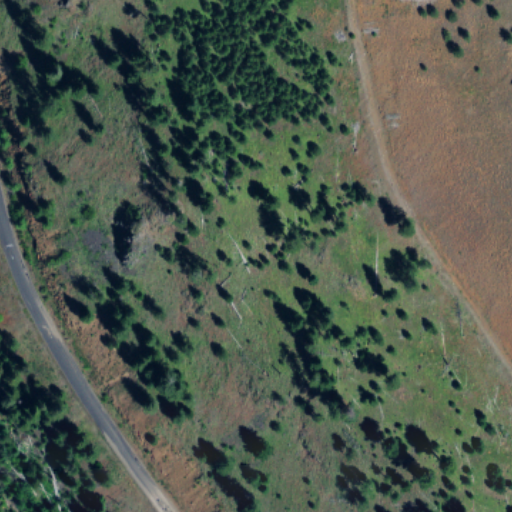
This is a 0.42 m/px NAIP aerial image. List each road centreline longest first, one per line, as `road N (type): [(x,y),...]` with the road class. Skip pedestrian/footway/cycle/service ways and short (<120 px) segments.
road 1 (track): [(511,334),(348,0)]
road 2 (secondary): [(177,511),(19,272),(0,216)]
